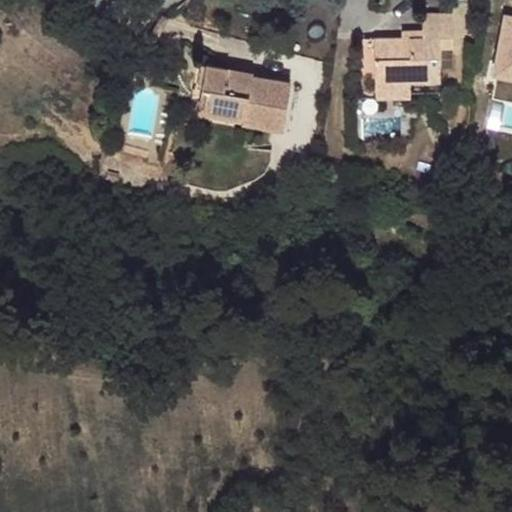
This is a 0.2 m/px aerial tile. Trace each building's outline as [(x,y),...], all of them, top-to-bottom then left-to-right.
[(439,76),(434,40),(448,38),(448,37),(444,7),(416,10),(418,31),(370,36),(373,83),(407,79),(439,76)] [(184,31),(207,32),(208,11),(186,10),(184,31)] [(511,11),(499,75),(511,77),(511,11)] [(126,60),(131,71),(143,67),(139,54),(126,60)] [(279,130),(288,85),(250,78),(250,75),(201,64),(196,88),(205,89),(200,111),(229,116),(230,110),(242,113),(241,118),(240,123),(279,130)] [(407,79),(373,83),(374,89),(408,86),(407,79)] [(205,89),(196,88),(192,109),(200,111),(205,89)]
